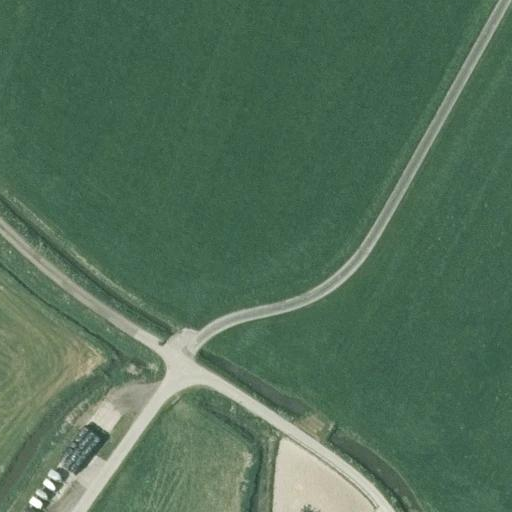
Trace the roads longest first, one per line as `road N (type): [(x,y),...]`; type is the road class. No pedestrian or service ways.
road 1 (unclassified): [(79,511),(186,368),(305,443),(382,511)]
road 2 (track): [(0,227),(59,280),(186,368)]
